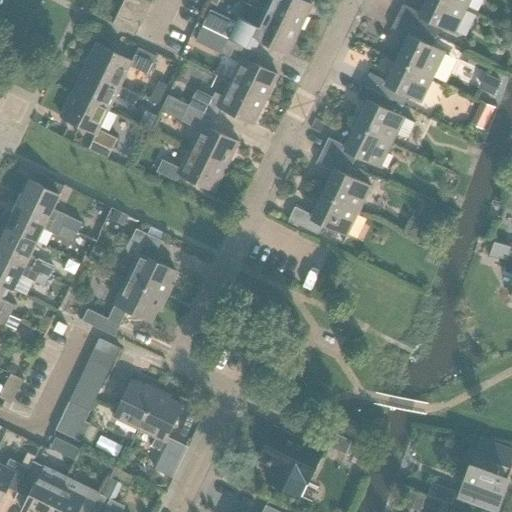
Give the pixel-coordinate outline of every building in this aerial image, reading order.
[(146,13),(152,2),(148,0),(124,0),(124,2),(146,13)] [(269,0),(264,12),(300,30),(312,5),(301,0),(269,0)] [(403,5),(397,18),(437,37),(442,27),(456,34),(468,10),(448,0),(426,0),(420,13),(403,5)] [(448,0),(468,10),(472,0),(448,0)] [(141,23),(146,13),(124,2),(118,12),(141,23)] [(228,38),(254,51),(260,40),(288,54),(300,30),(264,12),(258,25),(239,16),(236,21),(210,9),(202,25),(207,28),(211,30),(215,31),(228,38)] [(136,35),(141,23),(118,12),(113,24),(136,35)] [(408,38),(397,60),(435,78),(447,54),(432,47),(437,37),(397,18),(391,30),(408,38)] [(204,45),(211,30),(207,28),(202,25),(195,41),(204,45)] [(254,51),(228,38),(222,50),(221,53),(240,62),(230,82),(266,100),(278,75),(249,61),(254,51)] [(120,87),(120,86),(130,66),(148,75),(154,64),(135,54),(132,61),(96,44),(84,68),(120,87)] [(369,74),(363,86),(393,101),(404,106),(408,96),(423,103),(435,78),(397,60),(386,82),(369,74)] [(139,95),(120,86),(120,87),(84,68),(72,92),(108,110),(114,97),(133,107),(139,95)] [(478,88),(494,96),(501,81),(485,73),(478,88)] [(196,90),(189,105),(215,118),(220,107),(254,124),(266,100),(230,82),(222,97),(215,93),(212,98),(196,90)] [(393,101),(363,86),(357,99),(367,104),(356,125),(393,143),(398,135),(408,139),(415,124),(405,119),(389,111),(393,101)] [(108,110),(72,92),(60,116),(96,134),(92,141),(112,150),(117,139),(99,130),(108,110)] [(200,130),(190,149),(226,167),(238,142),(210,129),(215,118),(189,105),(168,95),(161,110),(200,130)] [(491,120),(495,108),(481,102),(476,113),(491,120)] [(139,123),(150,129),(157,117),(146,111),(139,123)] [(329,139),(323,151),(353,166),(357,156),(382,168),(393,143),(356,125),(346,147),(329,139)] [(226,167),(190,149),(181,169),(162,160),(157,172),(176,181),(179,174),(215,191),(226,167)] [(333,172),(323,194),(360,212),(372,187),(348,176),(353,166),(323,151),(316,164),(333,172)] [(133,171),(140,176),(145,169),(137,164),(133,171)] [(17,204),(78,233),(83,223),(67,216),(53,208),(59,195),(64,187),(47,179),(43,187),(29,180),(17,204)] [(360,212),(323,194),(312,216),(295,207),(289,220),(319,235),(324,225),(348,236),(360,212)] [(73,243),(78,233),(17,204),(6,227),(36,242),(43,228),(58,235),(73,243)] [(111,219),(124,225),(128,216),(116,210),(111,219)] [(408,233),(416,236),(421,226),(413,222),(408,233)] [(36,242),(6,227),(0,239),(0,252),(50,277),(54,267),(45,262),(30,255),(36,242)] [(136,229),(130,240),(126,248),(128,254),(137,258),(127,280),(166,298),(173,285),(170,284),(176,271),(151,259),(154,251),(156,252),(161,241),(136,229)] [(511,250),(510,250),(511,248),(494,242),(489,257),(499,260),(499,258),(506,260),(503,272),(511,274),(511,295),(511,299),(511,250)] [(45,287),(50,277),(0,252),(0,281),(7,285),(7,286),(14,289),(21,275),(35,282),(45,287)] [(160,310),(166,298),(127,280),(115,305),(116,305),(109,319),(89,310),(83,321),(116,337),(121,325),(120,324),(127,310),(151,322),(157,309),(160,310)] [(0,310),(10,316),(15,306),(0,299),(7,286),(7,285),(0,281),(0,310)] [(10,316),(0,310),(0,323),(16,331),(20,321),(10,316)] [(63,335),(67,325),(58,321),(54,330),(63,335)] [(93,351),(114,360),(120,349),(99,339),(93,351)] [(93,351),(88,362),(109,371),(114,360),(93,351)] [(88,362),(83,373),(103,382),(109,371),(88,362)] [(23,380),(11,373),(0,394),(0,397),(4,400),(12,403),(23,380)] [(83,373),(78,385),(98,393),(103,382),(83,373)] [(140,429),(159,390),(146,383),(145,386),(132,380),(114,417),(140,429)] [(78,385),(72,396),(92,405),(98,393),(78,385)] [(172,396),(159,390),(140,429),(156,437),(151,447),(163,453),(158,465),(169,470),(181,446),(170,440),(167,438),(183,405),(170,399),(172,396)] [(72,396),(67,407),(87,416),(92,405),(72,396)] [(4,400),(1,407),(8,411),(12,403),(4,400)] [(87,416),(67,407),(55,431),(80,444),(89,425),(84,422),(87,416)] [(345,455),(351,442),(322,427),(316,440),(345,455)] [(307,482),(322,452),(273,428),(259,459),(275,467),(267,481),(298,496),(305,481),(307,482)] [(50,448),(60,453),(66,442),(55,437),(50,448)] [(18,493),(21,486),(29,468),(33,461),(38,450),(25,444),(22,451),(14,448),(10,459),(5,467),(0,464),(0,502),(7,488),(18,493)] [(511,465),(511,466),(475,452),(460,494),(498,507),(511,467),(511,465)] [(21,486),(32,491),(21,511),(49,511),(62,486),(49,480),(53,471),(33,461),(29,468),(21,486)] [(115,468),(101,494),(115,501),(123,485),(128,487),(133,477),(115,468)] [(90,511),(100,494),(80,484),(75,492),(62,486),(49,511),(90,511)] [(456,491),(444,487),(439,499),(452,504),(456,491)] [(420,511),(425,495),(408,490),(403,505),(420,511)] [(100,494),(90,511),(122,511),(125,506),(115,501),(101,494),(100,494)]
